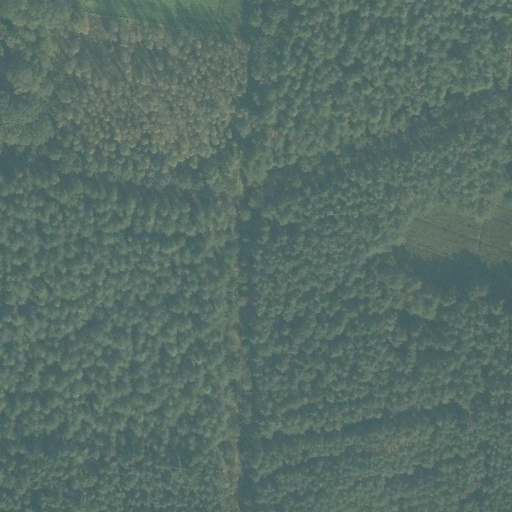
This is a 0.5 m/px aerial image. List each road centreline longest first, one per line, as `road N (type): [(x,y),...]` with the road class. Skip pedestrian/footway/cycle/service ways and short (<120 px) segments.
road 1 (track): [(233,182),(236,435),(0,430)]
road 2 (track): [(265,0),(233,182),(0,139)]
road 3 (track): [(233,200),(511,75)]
road 4 (track): [(236,435),(511,393)]
